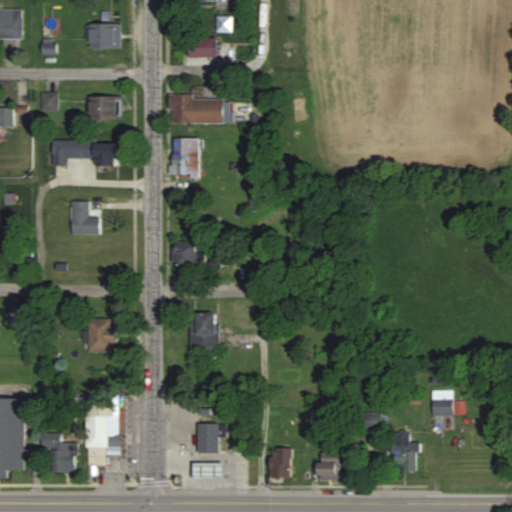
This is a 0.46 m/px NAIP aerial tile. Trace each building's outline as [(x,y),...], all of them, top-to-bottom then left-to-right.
[(236,16),(220,16),(220,32),(236,33),(236,16)] [(125,49),(126,24),(95,23),(94,49),(125,49)] [(192,57),(221,58),(221,39),(193,38),(192,57)] [(61,92),(45,93),(45,112),(62,111),(61,92)] [(175,123),(238,123),(238,112),(234,112),(234,100),(197,99),(197,95),(172,94),(172,110),(176,110),(175,123)] [(94,120),(125,120),(125,96),(94,96),(94,120)] [(202,138),(175,138),(174,175),(202,176),(202,138)] [(71,158),(94,158),(95,141),(56,140),(56,166),(70,166),(71,158)] [(97,144),(98,166),(118,166),(118,143),(97,144)] [(103,235),(103,217),(93,217),(92,201),(74,201),(75,235),(103,235)] [(206,265),(207,242),(176,241),(176,265),(206,265)] [(26,327),(27,306),(12,306),(12,327),(26,327)] [(193,330),(194,353),(221,352),(220,314),(199,314),(200,330),(193,330)] [(84,343),(91,343),(91,351),(116,352),(116,319),(91,319),(91,331),(85,331),(84,343)] [(469,415),(469,400),(457,401),(457,390),(436,390),(437,416),(469,415)] [(90,394),(126,394),(123,455),(109,455),(109,465),(99,466),(99,476),(90,475),(90,448),(87,448),(89,400),(90,400),(90,394)] [(421,472),(422,443),(413,443),(414,434),(399,433),(397,465),(407,465),(407,472),(421,472)] [(64,434),(45,434),(45,449),(54,448),(54,474),(79,473),(78,443),(65,443),(64,434)] [(294,478),(294,448),(274,448),(274,478),(294,478)] [(320,480),(347,480),(348,449),(326,448),(326,463),(320,463),(320,480)] [(226,480),(227,464),(197,464),(197,479),(226,480)]
